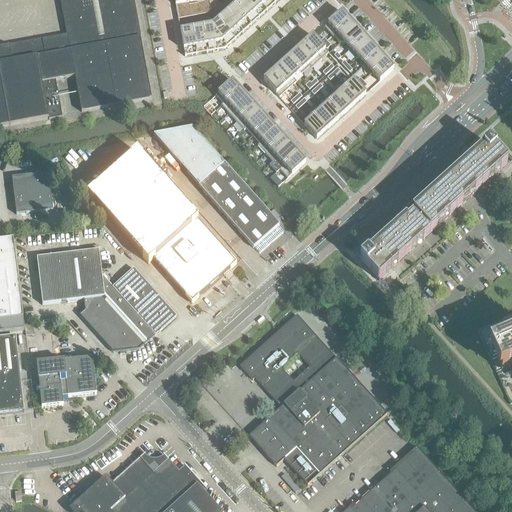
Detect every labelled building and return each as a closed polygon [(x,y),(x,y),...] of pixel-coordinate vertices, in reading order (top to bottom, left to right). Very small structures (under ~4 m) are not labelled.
[(0,128),(49,120),(49,121),(62,118),(56,82),(75,78),(82,114),(152,101),(132,0),(59,0),(66,35),(0,48),(0,128)] [(174,0),(175,6),(176,9),(198,5),(197,2),(196,0),(174,0)] [(242,0),(241,0),(233,7),(241,15),(251,26),(258,19),(259,19),(249,7),(242,0)] [(256,0),(242,0),(249,7),(259,19),(259,18),(267,12),(257,0),(256,0)] [(256,0),(257,0),(267,12),(267,11),(274,5),(275,5),(275,4),(270,0),(256,0)] [(233,7),(225,14),(233,22),(243,33),(250,26),(251,26),(241,15),(233,7)] [(342,13),(324,29),(332,37),(350,21),(342,13)] [(225,14),(217,21),(225,29),(235,41),(235,40),(243,34),(243,33),(233,22),(225,14)] [(217,21),(213,25),(215,36),(218,51),(225,50),(226,48),(227,48),(234,41),(235,41),(225,29),(217,21)] [(350,21),(332,37),(333,38),(334,36),(340,43),(341,44),(357,29),(350,21)] [(213,26),(203,28),(205,38),(207,53),(218,51),(215,36),(213,25),(213,26)] [(203,28),(192,30),(194,40),(196,54),(207,53),(205,38),(203,28)] [(357,29),(341,44),(342,44),(343,43),(350,49),(348,51),(348,52),(364,37),(357,29)] [(192,30),(180,32),(182,42),(185,56),(196,54),(194,40),(192,30)] [(313,37),(304,45),(319,62),(329,54),(314,38),(313,37)] [(364,37),(348,52),(356,60),(371,45),(364,37)] [(327,42),(322,46),(326,51),(331,47),(327,42)] [(304,45),(296,52),(311,70),(319,62),(304,45)] [(371,45),(356,60),(358,59),(364,65),(362,67),(363,68),(379,53),(371,45)] [(296,52),(288,59),(302,75),(310,68),(296,52)] [(379,53),(363,68),(370,76),(386,61),(379,53)] [(288,59),(280,67),(295,84),(297,83),(293,80),(300,73),(302,75),(288,59)] [(392,71),(394,70),(390,66),(386,61),(372,74),(380,83),(392,71)] [(280,67),(272,74),(287,91),(295,84),(280,67)] [(338,69),(331,75),(334,78),(340,72),(338,69)] [(272,74),(264,81),(279,99),(287,91),(272,74)] [(353,81),(344,89),(357,103),(366,95),(353,81)] [(232,82),(216,97),(223,105),(221,107),(222,107),(240,91),(232,82)] [(363,82),(359,86),(363,91),(367,87),(363,82)] [(334,92),(333,93),(349,111),(357,103),(344,89),(337,96),(334,92)] [(240,91),(222,107),(229,115),(247,99),(240,91)] [(333,93),(325,100),(326,102),(341,118),(349,111),(333,93)] [(247,99),(229,115),(236,123),(254,107),(247,99)] [(326,102),(318,110),(320,111),(333,125),(341,118),(326,102)] [(254,107),(236,123),(243,131),(262,115),(254,107)] [(320,111),(312,118),(325,132),(333,125),(320,111)] [(262,115),(243,131),(244,132),(246,130),(252,138),(269,123),(262,115)] [(312,118),(304,126),(317,140),(325,132),(312,118)] [(269,123),(252,138),(259,145),(257,147),(258,147),(276,131),(269,123)] [(193,130),(153,137),(199,189),(253,250),(254,249),(258,254),(282,233),(278,228),(279,227),(225,166),(193,130)] [(276,131),(258,147),(265,155),(283,139),(276,131)] [(358,259),(360,262),(378,282),(387,275),(511,160),(511,159),(492,138),(480,149),(482,152),(373,250),(370,248),(358,259)] [(283,139),(265,155),(272,163),(291,147),(283,139)] [(291,147),(272,163),(273,164),(275,162),(281,169),(279,171),(280,171),(298,155),(291,147)] [(136,154),(88,197),(116,228),(149,265),(152,261),(191,305),(225,275),(230,270),(235,266),(202,228),(143,162),(136,154)] [(298,155),(280,171),(287,180),(306,163),(298,155)] [(24,178),(12,179),(16,216),(18,216),(24,215),(51,212),(53,212),(53,210),(50,188),(48,175),(41,176),(27,178),(24,178)] [(0,322),(24,320),(14,240),(0,241),(0,322)] [(113,289),(102,277),(99,252),(37,260),(43,306),(84,301),(86,313),(80,317),(114,355),(140,352),(156,337),(113,289)] [(134,270),(113,289),(156,337),(177,318),(134,270)] [(511,316),(478,331),(511,405),(511,404),(511,316)] [(337,360),(336,361),(297,317),(240,368),(253,382),(255,381),(281,410),(249,438),(276,468),(284,462),(307,487),(383,421),(387,417),(337,360)] [(25,326),(26,337),(35,336),(33,325),(25,326)] [(0,416),(25,414),(16,338),(0,340),(0,416)] [(69,403),(68,399),(97,396),(93,360),(38,366),(42,409),(64,407),(63,403),(69,403)] [(345,511),(473,511),(417,449),(390,473),(392,475),(355,507),(353,505),(345,511)] [(163,456),(164,457),(162,459),(157,461),(152,461),(147,458),(145,456),(146,456),(145,455),(112,486),(106,479),(70,511),(71,511),(220,511),(204,493),(207,491),(185,466),(178,472),(164,456),(163,456)] [(282,477),(281,478),(295,494),(299,490),(285,475),(282,477)]
